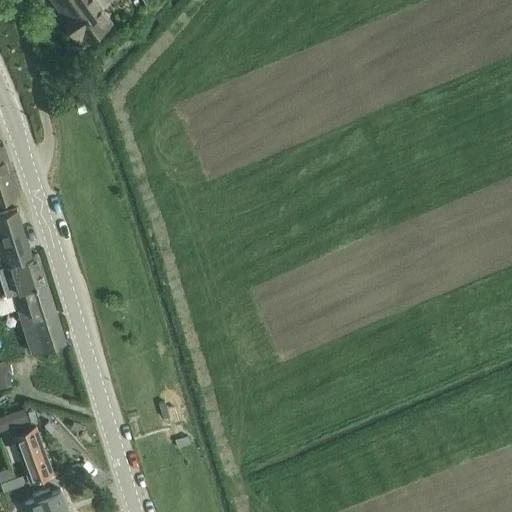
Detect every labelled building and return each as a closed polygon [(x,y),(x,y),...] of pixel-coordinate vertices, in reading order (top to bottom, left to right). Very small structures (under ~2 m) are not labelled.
[(83,40),(99,28),(109,20),(94,0),(53,0),(61,10),(58,12),(77,39),(80,36),(83,40)] [(8,164),(2,143),(0,143),(0,197),(18,191),(9,163),(8,164)] [(31,254),(16,206),(0,211),(0,295),(46,281),(36,252),(31,254)] [(64,341),(46,281),(0,295),(0,312),(16,308),(30,351),(45,347),(64,341)] [(42,387),(23,395),(27,405),(46,398),(42,387)] [(5,413),(0,414),(0,428),(9,426),(27,420),(23,407),(5,413)] [(0,480),(0,484),(2,490),(27,480),(28,481),(30,480),(33,479),(52,472),(35,425),(16,432),(13,433),(10,434),(24,472),(18,474),(0,480)] [(28,511),(68,511),(59,487),(50,491),(48,487),(32,493),(33,497),(24,500),(28,511)]
